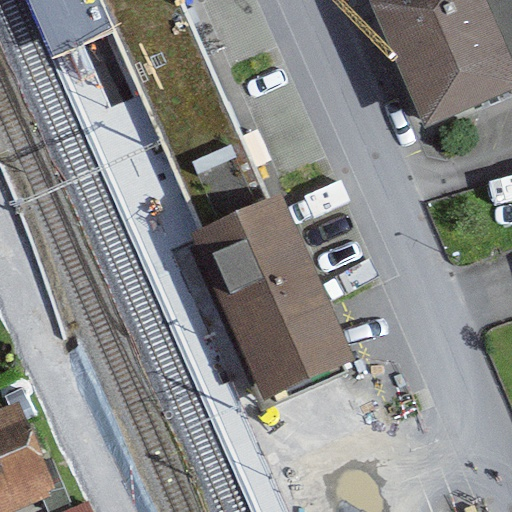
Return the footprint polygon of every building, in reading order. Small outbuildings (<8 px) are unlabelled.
[(23,0),(50,59),(114,32),(100,0),(23,0)] [(200,230),(268,201),(181,0),(100,0),(114,32),(200,230)] [(423,147),(511,110),(511,83),(477,0),(437,0),(373,27),(423,147)] [(290,94),(274,100),(295,152),(311,146),(290,94)] [(271,394),(341,363),(268,201),(200,230),(215,271),(207,275),(220,302),(228,299),(271,394)] [(0,511),(2,511),(19,505),(0,460),(0,511)]
